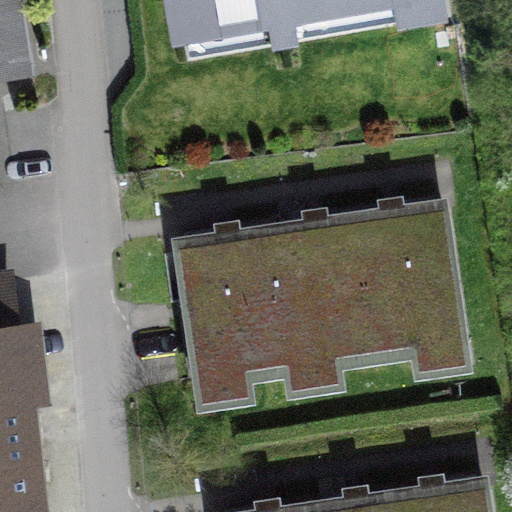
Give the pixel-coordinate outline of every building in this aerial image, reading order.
[(27,0),(0,0),(0,88),(41,82),(27,0)] [(438,0),(171,0),(178,44),(439,2),(438,0)] [(177,252),(198,377),(456,335),(435,209),(177,252)] [(49,511),(16,278),(0,280),(0,511),(49,511)] [(298,511),(474,511),(470,484),(298,511)]
